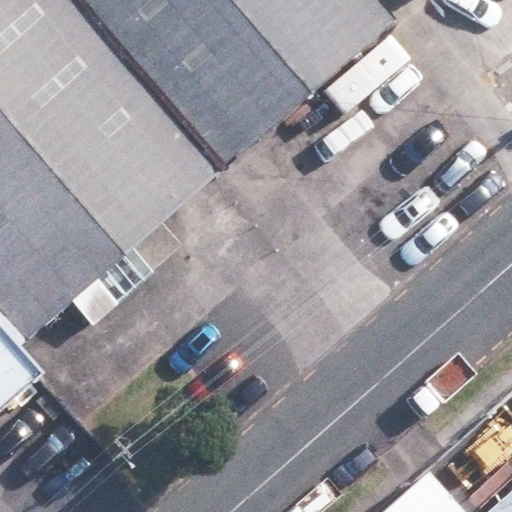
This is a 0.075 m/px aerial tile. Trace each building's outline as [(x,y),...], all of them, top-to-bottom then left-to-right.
[(0,0),(0,326),(31,362),(234,188),(71,0),(0,0)] [(428,21),(409,0),(71,0),(234,188),(428,21)] [(424,0),(434,11),(447,0),(424,0)] [(0,431),(52,387),(31,362),(0,326),(0,431)] [(511,511),(511,498),(495,511),(511,511)]
